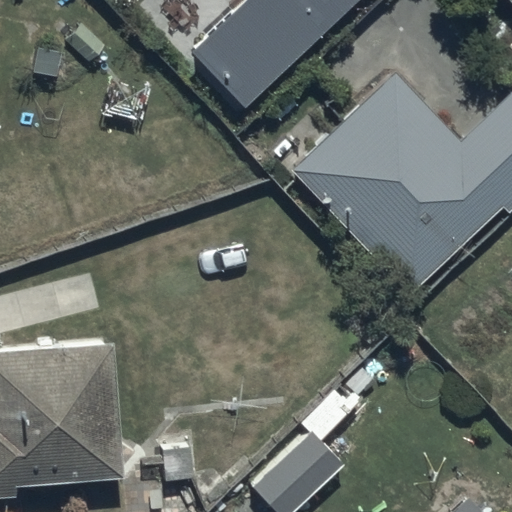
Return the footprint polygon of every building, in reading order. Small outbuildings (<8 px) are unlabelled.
[(511,0),(503,0),(511,9),(511,0)] [(511,85),(455,139),(392,71),(288,169),(406,296),(500,208),(505,214),(511,208),(511,85)] [(110,343),(0,350),(0,497),(14,496),(13,485),(119,478),(110,343)] [(287,511),(339,463),(306,429),(247,485),(273,511),(287,511)] [(479,511),(464,496),(447,511),(479,511)]
